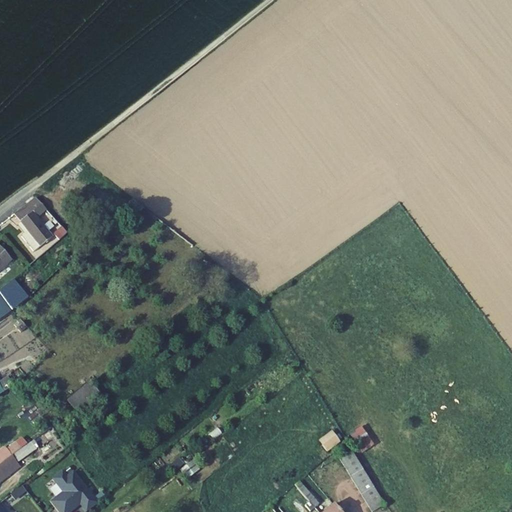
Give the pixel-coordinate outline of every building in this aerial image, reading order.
[(52,238),(37,219),(46,211),(35,198),(14,215),(20,224),(39,248),(52,238)] [(127,204),(136,211),(141,206),(132,200),(127,204)] [(21,237),(33,253),(39,248),(20,224),(17,226),(23,235),(21,237)] [(55,245),(67,234),(61,227),(53,235),(56,238),(52,241),(55,245)] [(0,271),(11,261),(0,248),(0,271)] [(12,280),(0,291),(0,320),(19,305),(7,291),(16,284),(12,280)] [(0,394),(13,387),(7,378),(0,382),(0,394)] [(76,413),(99,394),(90,382),(66,401),(76,413)] [(333,429),(319,439),(327,451),(341,441),(333,429)] [(33,441),(19,451),(24,457),(38,447),(33,441)] [(0,461),(2,464),(12,457),(6,448),(0,452),(0,461)] [(2,464),(0,465),(0,482),(19,467),(16,463),(24,457),(19,451),(12,457),(2,464)] [(373,511),(384,505),(352,452),(339,459),(371,511),(373,511)] [(155,463),(160,469),(165,465),(160,459),(155,463)] [(187,480),(200,470),(192,461),(180,471),(187,480)] [(84,511),(87,511),(97,505),(72,473),(66,478),(62,473),(52,480),(62,494),(50,503),(56,511),(71,511),(79,506),(84,511)] [(309,511),(310,511),(315,508),(318,505),(299,482),(296,485),(310,502),(305,506),(309,511)]
